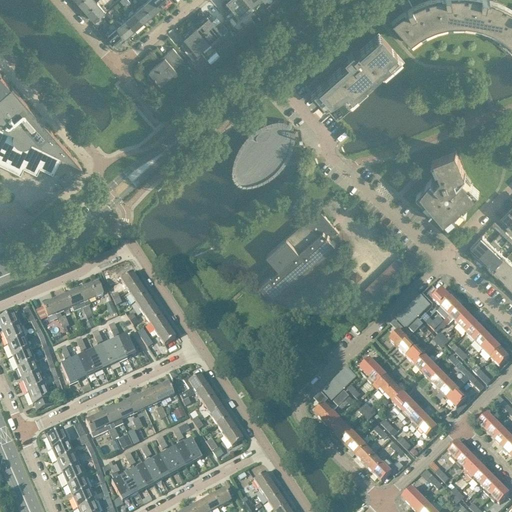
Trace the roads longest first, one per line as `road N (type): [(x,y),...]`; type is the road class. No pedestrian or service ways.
road 1 (residential): [(382,503),(298,413),(301,400),(442,261)]
road 2 (residential): [(0,306),(131,246),(199,350)]
road 3 (residential): [(442,261),(331,157),(325,139),(279,88)]
road 4 (tertiary): [(164,152),(337,0)]
road 5 (residential): [(20,431),(199,350)]
road 6 (residential): [(0,48),(99,163)]
road 7 (unknown): [(367,335),(459,428)]
road 8 (tertiary): [(164,152),(124,174),(71,232)]
road 9 (residential): [(153,511),(262,452)]
road 10 (tertiary): [(71,232),(164,152)]
